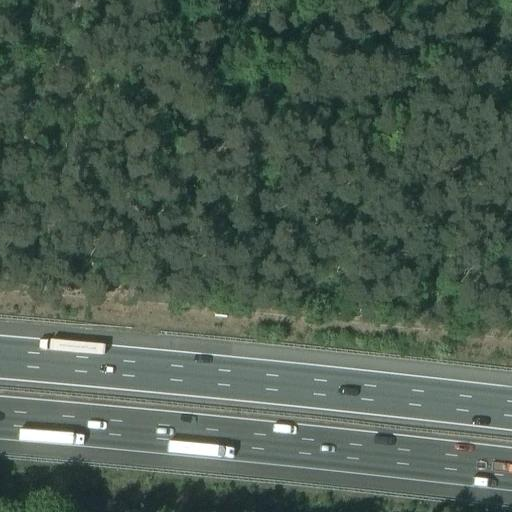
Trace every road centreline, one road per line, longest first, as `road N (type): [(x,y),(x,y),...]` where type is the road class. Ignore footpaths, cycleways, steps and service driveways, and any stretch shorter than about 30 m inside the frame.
road 1 (track): [(0,59),(77,51),(185,85),(511,109)]
road 2 (motorway): [(511,411),(0,360)]
road 3 (motorway): [(0,421),(511,471)]
